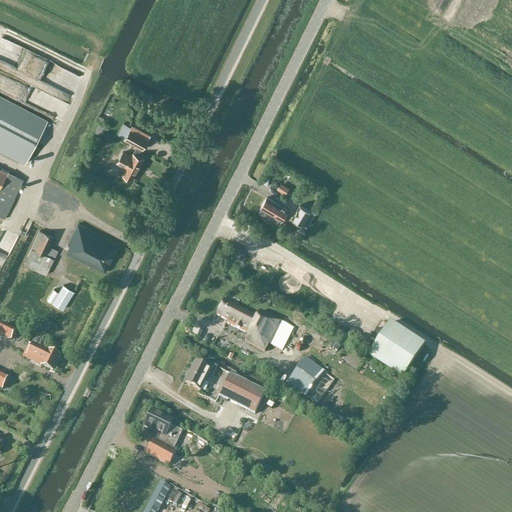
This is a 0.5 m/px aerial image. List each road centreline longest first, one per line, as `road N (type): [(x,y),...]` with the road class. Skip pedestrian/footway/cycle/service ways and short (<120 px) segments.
road 1 (tertiary): [(71,511),(327,0)]
road 2 (unclassified): [(9,511),(262,0)]
road 3 (track): [(348,511),(438,348)]
